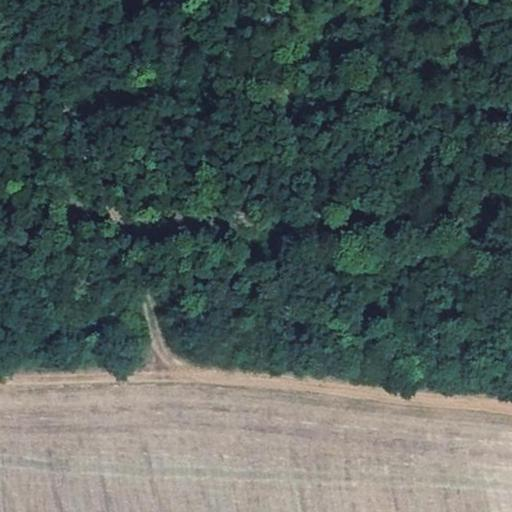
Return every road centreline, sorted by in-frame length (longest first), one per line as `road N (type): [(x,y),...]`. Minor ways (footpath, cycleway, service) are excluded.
road 1 (track): [(511,392),(191,374),(0,375)]
road 2 (track): [(14,0),(191,374)]
